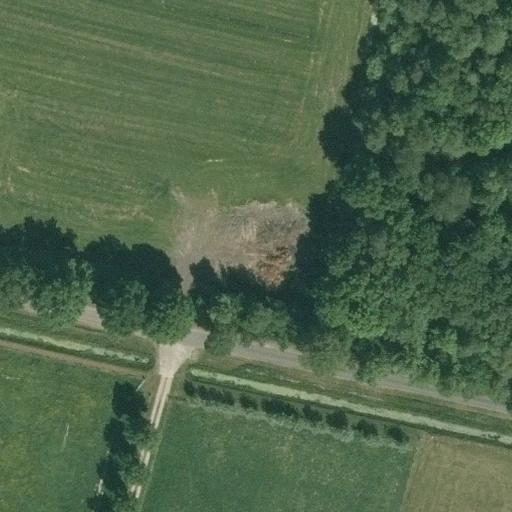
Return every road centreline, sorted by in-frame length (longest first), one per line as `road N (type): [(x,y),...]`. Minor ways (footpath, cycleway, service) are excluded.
road 1 (unclassified): [(511,408),(0,299)]
road 2 (unknown): [(185,338),(135,511)]
